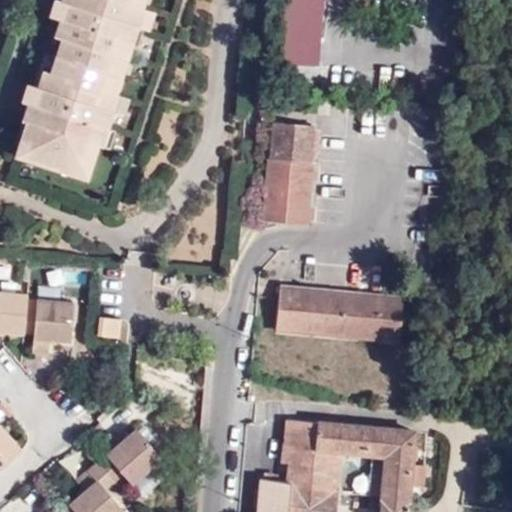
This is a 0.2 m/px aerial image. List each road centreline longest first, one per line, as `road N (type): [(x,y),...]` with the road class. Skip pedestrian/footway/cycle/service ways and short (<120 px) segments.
road 1 (unclassified): [(247,260),(219,511)]
road 2 (residential): [(9,378),(59,444),(0,495)]
